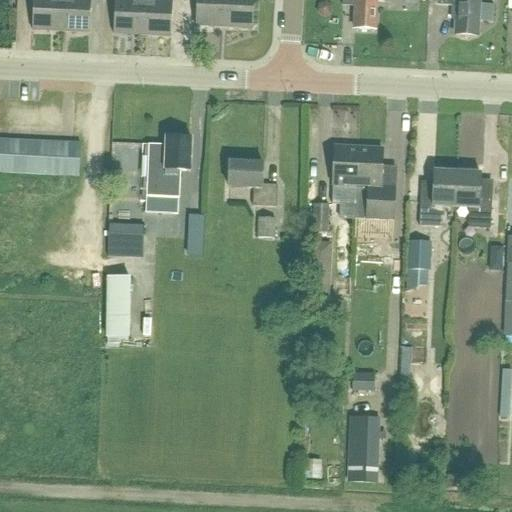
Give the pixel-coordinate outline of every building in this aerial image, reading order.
[(61,34),(62,0),(33,0),(32,32),(61,34)] [(62,0),(61,34),(89,35),(91,0),(62,0)] [(142,37),(143,0),(133,0),(133,1),(117,0),(115,0),(113,36),(142,37)] [(143,0),(142,37),(171,39),(172,3),(154,2),(154,0),(143,0)] [(224,29),(225,0),(196,0),(195,28),(224,29)] [(225,0),(224,29),(253,31),(254,0),(225,0)] [(356,0),(342,0),(342,9),(356,10),(356,0)] [(356,0),(356,10),(355,31),(374,32),(375,17),(387,17),(387,5),(387,0),(356,0)] [(436,0),(436,7),(452,8),(451,21),(456,22),(455,37),(476,38),(478,0),(436,0)] [(146,199),(146,215),(178,217),(179,200),(180,200),(181,173),(191,173),(192,141),(166,139),(166,147),(149,146),(148,168),(146,199)] [(0,174),(79,179),(81,147),(0,142),(0,174)] [(335,149),(332,207),(356,208),(357,189),(359,150),(335,149)] [(359,150),(357,189),(368,189),(366,222),(393,223),(395,188),(381,188),(383,151),(359,150)] [(278,210),(278,189),(263,188),(264,165),(230,164),(229,190),(254,191),(253,209),(278,210)] [(456,210),(458,174),(434,173),(433,199),(421,198),(419,228),(442,229),(443,209),(456,210)] [(458,174),(456,210),(468,210),(467,227),(470,230),(478,231),(490,231),(492,202),(480,201),(481,176),(458,174)] [(312,235),(327,235),(328,206),(312,206),(312,235)] [(202,243),(203,218),(190,217),(189,242),(202,243)] [(257,240),(274,241),(276,221),(258,219),(257,240)] [(109,248),(126,249),(126,228),(109,228),(109,248)] [(430,273),(431,245),(407,243),(405,272),(407,272),(427,273),(430,273)] [(307,297),(329,298),(331,245),(310,244),(307,297)] [(491,249),(490,257),(494,261),(502,262),(503,250),(491,249)] [(407,272),(406,294),(407,294),(418,291),(418,288),(418,278),(427,279),(427,273),(407,272)] [(107,340),(128,341),(129,287),(129,280),(108,279),(108,286),(107,340)] [(298,322),(299,297),(278,296),(277,321),(298,322)] [(375,377),(353,377),(352,393),(374,394),(375,377)] [(351,420),(349,471),(377,471),(379,421),(351,420)] [(304,467),(304,481),(322,481),(322,467),(304,467)]
